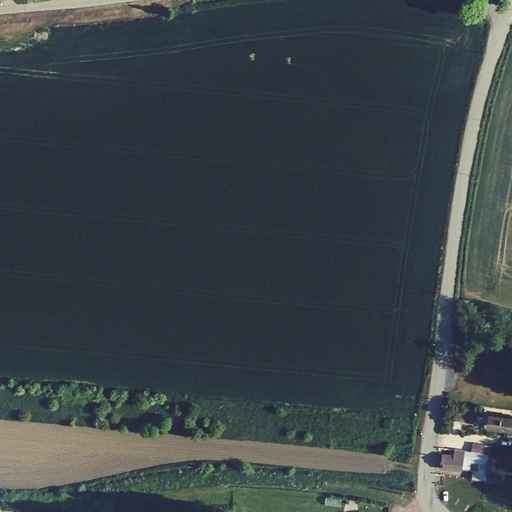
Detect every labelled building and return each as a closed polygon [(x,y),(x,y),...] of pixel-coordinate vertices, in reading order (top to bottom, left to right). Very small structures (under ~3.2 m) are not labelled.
[(471,398),(469,406),(482,408),(484,401),(471,398)] [(511,405),(498,403),(495,418),(511,420),(511,405)] [(454,408),(453,420),(473,420),(473,409),(454,408)] [(475,433),(473,441),(488,443),(489,435),(475,433)] [(497,436),(497,445),(510,447),(511,437),(497,436)] [(477,458),(476,468),(492,471),(497,445),(488,443),(473,441),(462,439),(460,446),(450,445),(447,456),(468,459),(469,457),(477,458)]
